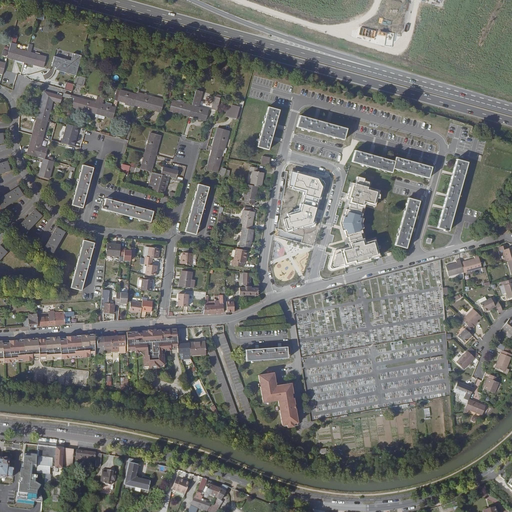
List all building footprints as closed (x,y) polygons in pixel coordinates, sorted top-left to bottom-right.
[(29,44),(27,51),(24,62),(44,67),(46,57),(31,52),(33,45),(29,44)] [(24,62),(27,51),(10,47),(7,57),(15,60),(15,61),(24,63),(24,62)] [(51,68),(77,75),(82,56),(73,53),(71,61),(54,56),(51,68)] [(76,75),(74,84),(84,86),(86,78),(76,75)] [(67,82),(65,90),(71,92),(74,84),(67,82)] [(134,105),(137,94),(120,90),(118,100),(117,101),(125,103),(125,104),(134,107),(134,105)] [(196,90),(192,105),(189,116),(206,121),(209,110),(198,107),(203,92),(196,90)] [(44,91),(37,118),(47,121),(53,101),(61,103),(62,96),(44,91)] [(138,93),(137,94),(134,105),(161,112),(165,100),(138,93)] [(96,114),(100,97),(97,96),(95,102),(71,95),(70,97),(72,98),(74,98),(74,99),(71,107),(96,114)] [(217,110),(220,98),(214,96),(211,109),(217,110)] [(96,114),(105,116),(113,118),(116,108),(102,104),(104,98),(100,97),(96,114)] [(189,116),(192,105),(185,103),(176,101),(172,100),(169,111),(189,116)] [(239,107),(238,107),(229,104),(226,116),(236,119),(239,107)] [(280,110),(268,107),(257,147),(269,150),(280,110)] [(344,140),(347,129),(300,115),(296,127),(344,140)] [(47,121),(37,118),(32,135),(43,138),(47,121)] [(213,147),(226,151),(227,148),(224,147),(229,130),(218,128),(213,147)] [(150,133),(145,152),(156,155),(161,135),(150,133)] [(43,138),(32,135),(27,155),(38,157),(43,159),(45,159),(47,152),(40,150),(43,138)] [(226,153),(226,151),(213,147),(207,170),(217,172),(223,152),(226,153)] [(392,169),(394,161),(355,150),(352,162),(391,173),(392,169)] [(145,152),(140,169),(151,172),(156,155),(145,152)] [(262,156),(261,165),(269,166),(270,157),(262,156)] [(395,157),(394,161),(392,169),(428,178),(432,167),(395,157)] [(43,162),(41,168),(39,176),(49,179),(54,162),(51,161),(45,159),(43,159),(43,162)] [(437,228),(449,231),(468,162),(457,159),(437,228)] [(0,173),(10,171),(7,161),(0,163),(0,173)] [(122,164),(120,172),(128,174),(129,170),(135,172),(136,168),(122,164)] [(80,208),(83,208),(85,202),(85,201),(86,201),(87,198),(86,198),(90,181),(90,180),(92,180),(93,177),(91,177),(94,168),(82,165),(71,205),(74,206),(72,210),(79,212),(80,208)] [(250,185),(258,186),(262,187),(264,173),(258,172),(259,168),(250,166),(249,170),(252,171),(250,185)] [(163,167),(161,175),(168,177),(169,177),(176,179),(178,171),(163,167)] [(168,177),(161,175),(152,173),(148,190),(163,194),(168,177)] [(365,179),(357,177),(355,184),(353,184),(352,188),(350,187),(347,199),(349,200),(348,204),(350,205),(348,210),(346,210),(342,224),(346,238),(348,237),(350,243),(348,243),(349,247),(335,251),(330,267),(331,269),(332,270),(333,270),(353,264),(354,266),(370,262),(369,259),(374,258),(374,256),(379,254),(375,241),(363,244),(360,234),(362,233),(360,224),(362,214),(360,213),(363,204),(370,206),(371,203),(375,205),(377,200),(379,200),(379,195),(378,194),(379,190),(367,187),(369,182),(364,181),(365,179)] [(209,187),(198,184),(185,232),(196,235),(199,222),(200,222),(201,222),(202,219),(200,219),(206,200),(207,199),(208,196),(207,196),(209,187)] [(255,200),(258,186),(250,185),(247,184),(244,198),(244,202),(254,203),(255,200)] [(23,196),(18,187),(8,193),(8,192),(5,194),(6,194),(0,198),(0,206),(2,209),(23,196)] [(170,192),(168,198),(175,201),(177,194),(170,192)] [(105,198),(102,209),(151,222),(154,211),(141,208),(140,207),(140,206),(137,205),(137,207),(119,202),(118,201),(118,200),(115,199),(115,200),(105,198)] [(420,201),(408,198),(395,245),(406,248),(420,201)] [(42,217),(34,209),(27,217),(26,217),(24,219),(25,219),(17,228),(24,235),(42,217)] [(242,228),(251,229),(251,225),(252,225),(255,212),(243,210),(241,223),(241,227),(242,228)] [(470,236),(472,224),(464,222),(463,235),(470,236)] [(65,233),(56,227),(50,237),(49,236),(48,239),(49,240),(43,249),(53,255),(65,233)] [(240,246),(248,247),(250,248),(251,244),(254,230),(251,229),(242,228),(240,246)] [(83,240),(70,288),(81,291),(85,278),(85,277),(87,277),(88,274),(86,273),(91,256),(93,255),(93,252),(92,252),(94,243),(83,240)] [(120,255),(120,248),(121,245),(106,244),(105,256),(113,257),(113,256),(119,256),(120,255)] [(506,261),(507,261),(511,259),(511,247),(508,249),(507,245),(496,248),(497,252),(499,251),(503,250),(506,261)] [(148,257),(145,257),(145,258),(144,260),(152,261),(152,258),(158,258),(160,248),(149,247),(148,257)] [(124,249),(120,248),(120,255),(124,256),(123,261),(130,261),(131,256),(131,251),(124,250),(124,249)] [(248,251),(247,250),(239,249),(236,248),(234,261),(232,261),(231,265),(244,267),(244,263),(246,263),(248,251)] [(181,252),(181,264),(192,265),(193,253),(181,252)] [(464,262),(466,272),(482,268),(478,255),(474,256),(475,258),(464,262)] [(446,266),(448,276),(463,272),(460,259),(456,260),(457,263),(446,266)] [(152,261),(144,260),(144,264),(147,264),(145,275),(156,276),(157,266),(151,265),(152,261)] [(190,287),(191,279),(192,272),(181,270),(181,277),(180,277),(179,286),(190,287)] [(243,273),(242,288),(239,288),(239,295),(257,296),(258,288),(259,288),(259,286),(259,284),(253,284),(253,288),(250,288),(251,274),(243,273)] [(153,280),(142,279),(141,290),(151,291),(153,280)] [(511,279),(503,282),(502,282),(503,285),(504,285),(508,298),(511,297),(511,279)] [(116,292),(116,298),(115,304),(119,305),(120,303),(123,303),(127,303),(128,293),(116,292)] [(180,293),(179,306),(188,307),(190,294),(180,293)] [(218,301),(219,304),(215,305),(215,313),(224,312),(223,304),(223,300),(223,298),(223,295),(222,295),(215,295),(215,298),(218,298),(218,301)] [(215,313),(215,305),(207,305),(207,302),(208,296),(206,296),(203,314),(215,313)] [(484,311),(487,310),(495,306),(496,308),(498,313),(503,311),(498,302),(494,304),(491,298),(480,303),(484,311)] [(141,311),(142,303),(131,301),(129,312),(141,313),(141,311)] [(142,301),(142,303),(141,311),(151,312),(152,302),(142,301)] [(226,304),(226,307),(226,312),(234,312),(233,302),(233,301),(227,301),(226,301),(226,304)] [(105,304),(105,308),(104,312),(113,313),(114,304),(105,304)] [(462,320),(468,326),(471,329),(474,326),(473,325),(477,321),(481,316),(473,309),(462,320)] [(57,320),(56,312),(54,312),(54,311),(48,312),(48,317),(49,325),(59,324),(59,319),(57,320)] [(59,319),(59,324),(65,324),(64,312),(56,312),(57,320),(59,319)] [(38,326),(37,317),(37,314),(29,314),(29,318),(23,318),(24,327),(38,326)] [(49,325),(48,317),(37,317),(38,326),(49,325)] [(511,320),(509,319),(503,327),(511,334),(511,320)] [(471,329),(468,326),(458,336),(464,343),(472,335),(471,334),(473,331),(471,329)] [(167,348),(167,350),(171,350),(171,348),(178,348),(178,344),(176,329),(126,332),(127,351),(134,350),(135,352),(139,352),(139,350),(144,350),(145,355),(143,355),(144,366),(149,365),(149,368),(159,367),(159,365),(164,364),(163,354),(162,354),(161,349),(167,348)] [(248,422),(249,423),(255,421),(224,333),(217,335),(225,357),(233,378),(241,401),(248,422)] [(0,362),(95,356),(94,347),(94,334),(0,340),(0,362)] [(94,347),(95,356),(95,360),(99,360),(98,352),(104,352),(104,336),(97,337),(97,347),(94,347)] [(190,343),(190,356),(206,354),(205,342),(190,343)] [(178,344),(178,348),(178,349),(178,353),(179,353),(181,359),(190,359),(190,358),(190,356),(190,343),(189,343),(178,344)] [(245,349),(246,361),(288,358),(288,357),(289,357),(289,355),(288,355),(287,346),(281,347),(281,346),(278,346),(278,347),(258,348),(258,347),(255,347),(255,349),(245,349)] [(471,347),(456,362),(464,369),(478,354),(471,347)] [(505,372),(511,354),(502,350),(495,368),(505,372)] [(217,355),(210,358),(232,419),(239,417),(227,383),(217,355)] [(273,373),(258,375),(263,402),(278,400),(282,425),(286,424),(287,427),(298,425),(291,383),(276,386),(273,373)] [(490,374),(488,378),(489,378),(485,386),(484,389),(494,393),(499,382),(496,381),(497,377),(490,374)] [(454,391),(460,394),(464,396),(463,398),(468,400),(469,399),(473,389),(464,385),(464,384),(458,382),(454,391)] [(461,401),(466,404),(468,400),(463,398),(464,396),(460,394),(458,397),(459,399),(461,400),(461,401)] [(469,399),(468,400),(466,404),(463,411),(467,413),(469,410),(482,415),(485,407),(472,401),(473,400),(469,399)] [(36,473),(38,445),(30,444),(30,459),(29,473),(36,473)] [(63,448),(38,445),(36,473),(49,474),(50,467),(54,467),(54,468),(62,469),(62,466),(63,448)] [(73,449),(63,448),(62,466),(72,467),(73,449)] [(96,453),(77,450),(76,460),(90,462),(90,459),(96,460),(96,453)] [(9,460),(0,458),(0,478),(2,479),(2,481),(8,482),(9,477),(12,478),(14,466),(10,465),(10,468),(8,467),(8,465),(9,460)] [(135,478),(138,465),(129,463),(124,485),(148,490),(150,482),(135,478)] [(102,470),(100,482),(105,483),(105,484),(111,485),(111,481),(114,481),(116,472),(113,472),(113,471),(107,470),(102,470)] [(172,489),(175,490),(185,494),(190,483),(180,479),(176,478),(172,489)] [(197,489),(194,499),(201,501),(202,496),(200,495),(202,491),(207,479),(202,478),(197,489)] [(207,484),(203,492),(205,493),(204,493),(216,498),(221,489),(207,484)] [(216,498),(207,511),(208,511),(216,511),(223,501),(221,500),(226,492),(226,491),(228,487),(222,484),(221,488),(221,489),(216,498)] [(203,501),(201,501),(194,499),(191,505),(197,507),(207,511),(211,504),(203,501)]
